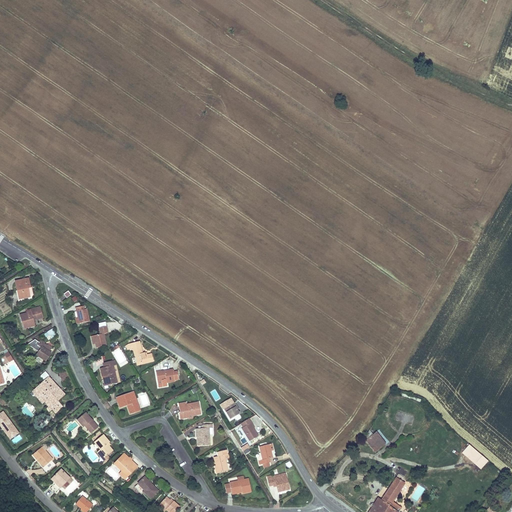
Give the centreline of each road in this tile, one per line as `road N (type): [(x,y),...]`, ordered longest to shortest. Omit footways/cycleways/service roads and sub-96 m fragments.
road 1 (tertiary): [(327,504),(264,414),(53,271)]
road 2 (residential): [(53,271),(49,285),(78,371),(119,434),(199,498),(254,511)]
road 3 (track): [(511,104),(403,53),(323,0)]
